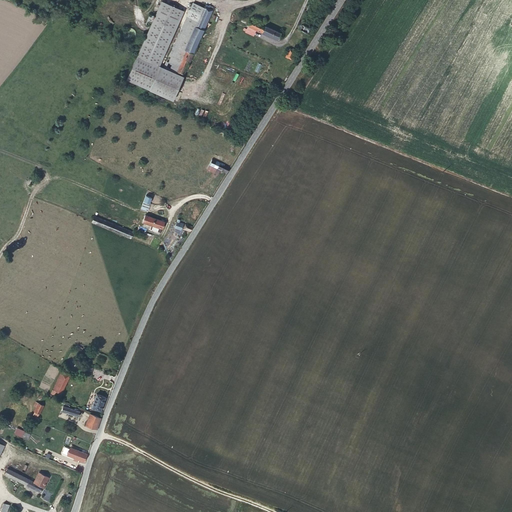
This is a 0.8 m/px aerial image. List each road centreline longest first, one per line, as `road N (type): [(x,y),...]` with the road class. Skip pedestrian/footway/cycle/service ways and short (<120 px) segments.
road 1 (secondary): [(75,511),(152,301),(341,0)]
road 2 (track): [(271,511),(100,433)]
